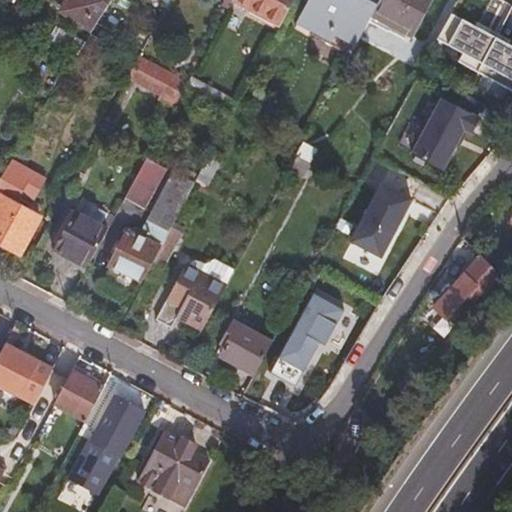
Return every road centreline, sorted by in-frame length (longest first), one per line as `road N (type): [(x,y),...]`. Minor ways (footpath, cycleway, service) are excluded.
road 1 (residential): [(0,281),(303,447),(383,326),(511,161)]
road 2 (trunk): [(511,355),(402,511)]
